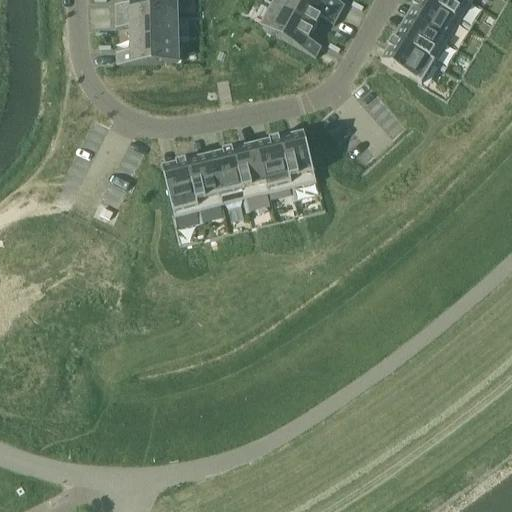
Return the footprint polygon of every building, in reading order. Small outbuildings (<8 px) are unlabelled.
[(129,0),(130,7),(116,7),(116,19),(176,18),(176,16),(172,16),(171,0),(129,0)] [(307,0),(280,0),(275,10),(316,33),(322,21),(334,28),(340,18),(307,0)] [(307,0),(340,18),(346,7),(333,1),(333,0),(307,0)] [(465,0),(419,0),(419,1),(460,25),(473,5),(465,0)] [(419,1),(406,22),(448,46),(460,25),(419,1)] [(275,10),(263,31),(316,61),(322,49),(310,43),(316,33),(275,10)] [(176,18),(116,19),(116,31),(130,30),(130,36),(130,43),(177,41),(176,18)] [(406,22),(394,43),(435,67),(448,46),(406,22)] [(131,55),(117,55),(117,68),(173,67),(172,51),(172,43),(177,42),(177,41),(130,43),(131,55)] [(394,43),(381,63),(422,88),(435,67),(394,43)] [(305,135),(281,141),(293,192),(317,186),(315,177),(305,135)] [(281,141),(257,146),(270,198),(293,192),(281,141)] [(257,146),(234,152),(246,203),(270,198),(257,146)] [(218,156),(210,158),(222,209),(233,207),(246,203),(234,152),(218,156)] [(210,158),(186,163),(199,215),(222,209),(210,158)] [(186,163),(162,169),(175,220),(199,215),(186,163)]
